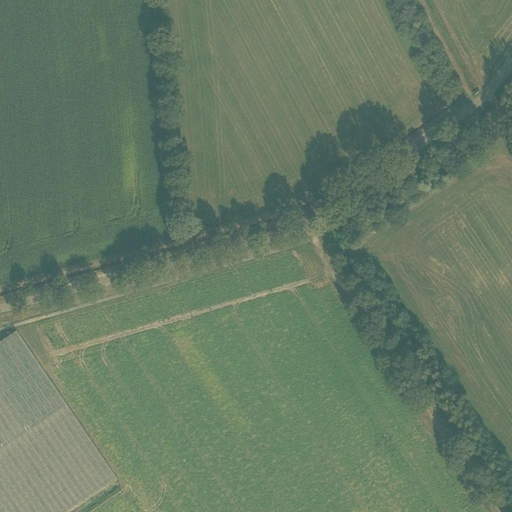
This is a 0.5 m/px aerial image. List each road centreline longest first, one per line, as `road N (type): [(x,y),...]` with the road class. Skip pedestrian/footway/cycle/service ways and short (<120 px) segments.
road 1 (unclassified): [(0,309),(305,224),(490,93),(511,60)]
road 2 (track): [(313,237),(500,511)]
